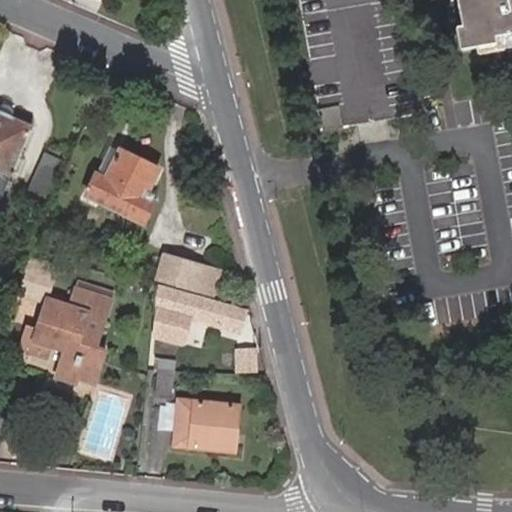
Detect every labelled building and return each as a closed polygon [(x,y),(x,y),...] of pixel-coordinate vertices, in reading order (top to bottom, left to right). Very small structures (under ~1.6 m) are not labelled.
[(398,0),(298,0),(322,131),(418,115),(398,0)] [(454,0),(459,30),(480,26),(476,0),(454,0)] [(511,0),(476,0),(480,26),(459,30),(455,30),(458,52),(477,49),(494,46),(493,40),(511,37),(511,0)] [(494,46),(477,49),(477,55),(511,48),(511,37),(493,40),(494,46)] [(454,124),(486,120),(480,79),(448,83),(454,124)] [(0,196),(3,198),(34,126),(0,111),(0,196)] [(150,191),(160,167),(122,149),(109,177),(100,172),(89,195),(146,223),(156,200),(155,199),(157,195),(150,191)] [(47,153),(34,185),(55,194),(68,163),(47,153)] [(214,295),(222,270),(168,254),(161,278),(214,295)] [(54,286),(62,261),(33,255),(26,276),(54,286)] [(91,339),(103,343),(116,301),(81,288),(75,306),(52,297),(41,328),(32,325),(25,347),(35,350),(42,353),(46,342),(57,346),(58,341),(70,345),(68,350),(59,377),(79,384),(80,380),(97,385),(108,353),(100,350),(88,346),(91,339)] [(166,288),(160,308),(157,336),(188,345),(195,318),(244,331),(249,311),(166,288)] [(100,350),(103,343),(91,339),(88,346),(100,350)] [(57,346),(68,350),(70,345),(58,341),(57,346)] [(53,356),(57,346),(46,342),(42,353),(49,355),(53,356)] [(42,353),(35,350),(28,370),(42,375),(49,355),(42,353)] [(241,351),(240,370),(258,371),(259,352),(241,351)] [(163,359),(163,369),(180,371),(181,360),(163,359)] [(172,398),(175,373),(159,370),(156,396),(172,398)] [(237,450),(242,405),(182,399),(181,411),(179,432),(178,444),(237,450)]
